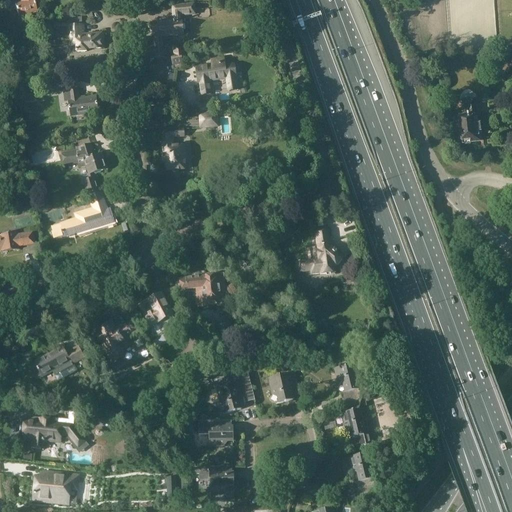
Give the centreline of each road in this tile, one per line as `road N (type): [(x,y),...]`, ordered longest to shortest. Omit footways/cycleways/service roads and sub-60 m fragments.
road 1 (motorway): [(300,0),(488,511)]
road 2 (motorway): [(511,489),(329,0)]
road 3 (residential): [(147,252),(233,210),(306,200),(321,187),(324,156),(271,0)]
road 4 (residential): [(147,252),(125,0)]
road 5 (residential): [(451,197),(417,142),(373,0)]
road 6 (residential): [(283,509),(247,502),(246,426),(303,424),(312,455)]
road 7 (primary): [(511,406),(429,511)]
